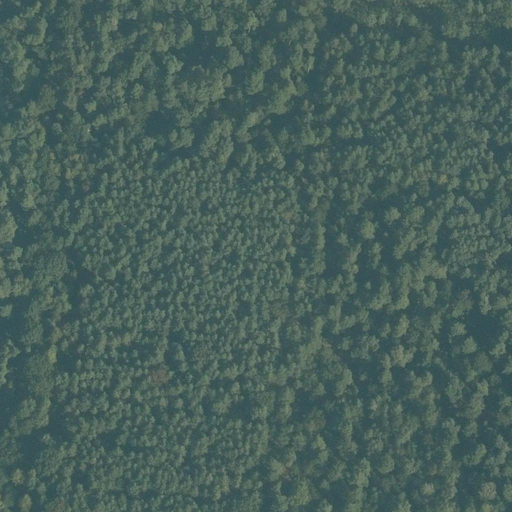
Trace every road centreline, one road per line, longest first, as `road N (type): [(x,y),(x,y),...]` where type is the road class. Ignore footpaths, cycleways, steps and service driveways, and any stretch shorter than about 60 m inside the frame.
road 1 (track): [(261,511),(332,0)]
road 2 (track): [(0,510),(68,0)]
road 3 (track): [(50,154),(511,215)]
